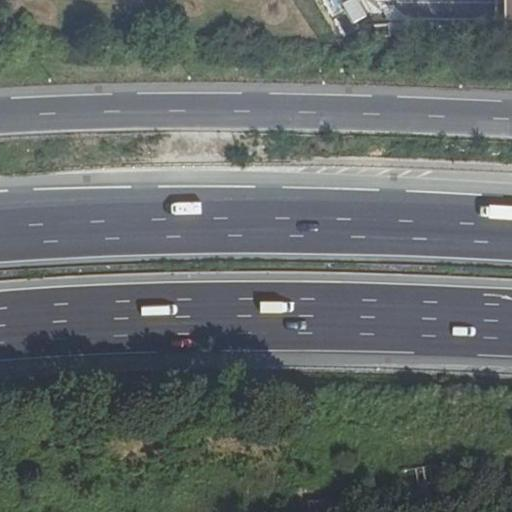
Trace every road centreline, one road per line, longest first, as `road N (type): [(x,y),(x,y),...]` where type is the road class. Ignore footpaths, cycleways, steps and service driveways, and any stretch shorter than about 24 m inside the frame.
road 1 (motorway): [(0,328),(127,319),(511,329)]
road 2 (motorway): [(511,232),(334,223),(0,231)]
road 3 (motorway): [(511,119),(169,110),(0,116)]
